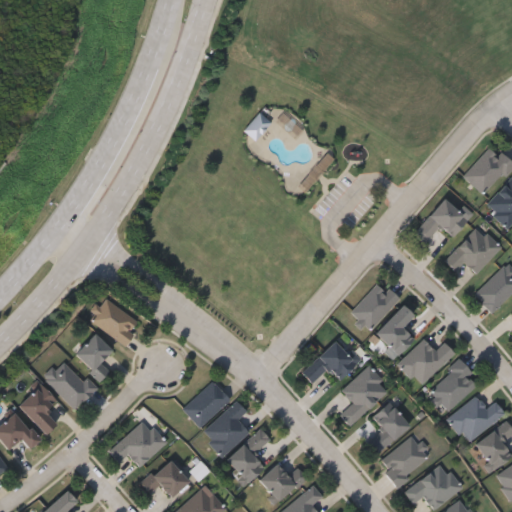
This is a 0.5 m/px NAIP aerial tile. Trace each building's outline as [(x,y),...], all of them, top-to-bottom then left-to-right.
[(243,129),(258,111),(270,122),(254,140),(243,129)] [(511,165),(484,195),(462,175),(490,145),(511,165)] [(467,218),(452,236),(439,225),(424,243),(413,234),(442,198),(467,218)] [(500,248),(475,273),(463,262),(454,271),(443,259),(477,225),(500,248)] [(511,291),(492,312),(473,294),(504,263),(511,271),(511,291)] [(369,330),(349,312),(376,283),(383,290),(386,287),(399,298),(369,330)] [(89,320),(105,298),(139,323),(123,345),(89,320)] [(413,339),(397,355),(374,332),(402,304),(413,315),(401,327),(413,339)] [(99,380),(72,354),(94,332),(111,349),(99,361),(108,371),(99,380)] [(453,352),(419,386),(396,363),(422,338),(434,350),(443,341),(453,352)] [(360,360),(337,380),(327,368),(310,383),(299,371),(334,340),(345,352),(350,348),(360,360)] [(74,409),(42,378),(63,357),(94,389),(74,409)] [(426,390),(459,360),(479,381),(446,411),(426,390)] [(340,390),(367,365),(389,389),(348,426),(338,414),(351,402),(340,390)] [(228,399),(198,427),(181,408),(210,380),(228,399)] [(56,422),(45,434),(17,406),(39,383),(55,400),(45,410),(56,422)] [(504,413),(465,443),(446,418),(476,395),(485,408),(495,400),(504,413)] [(236,419),(247,431),(221,456),(199,433),(234,400),(245,411),(236,419)] [(374,455),(364,443),(382,428),(371,416),(388,401),(409,425),(374,455)] [(38,439),(28,448),(19,438),(7,449),(0,440),(0,422),(14,410),(38,439)] [(138,467),(126,454),(117,463),(107,452),(142,418),(165,441),(138,467)] [(252,455),(264,466),(246,483),(224,460),(259,427),(269,439),(252,455)] [(413,434),(431,458),(395,485),(377,461),(413,434)] [(0,477),(9,471),(0,457),(0,477)] [(139,480),(170,459),(187,484),(168,497),(160,485),(147,493),(139,480)] [(422,496),(411,503),(402,490),(443,462),(461,489),(431,509),(422,496)] [(287,475),(296,467),(306,478),(275,504),(256,481),(277,463),(287,475)] [(511,495),(506,498),(494,472),(511,463),(511,495)] [(279,511),(310,484),(321,496),(311,505),(317,511),(279,511)] [(171,511),(204,485),(225,510),(222,511),(171,511)] [(39,511),(66,490),(76,502),(64,511),(39,511)] [(470,511),(440,511),(461,498),(470,511)]
